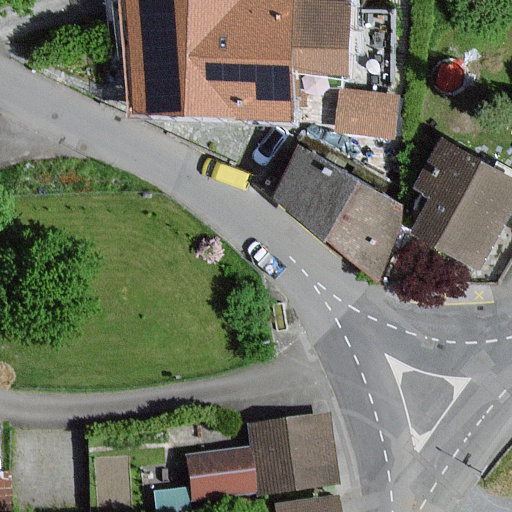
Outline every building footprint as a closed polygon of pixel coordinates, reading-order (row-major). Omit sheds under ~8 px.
[(348,2),(294,1),(267,0),(136,0),(134,115),(191,116),(238,117),(291,118),(292,68),(347,69),(348,2)] [(339,81),(338,124),(398,125),(399,82),(339,81)] [(433,197),(415,228),(481,264),(511,206),(511,179),(441,141),(415,187),(433,197)] [(406,211),(302,149),(277,199),(377,275),(406,211)] [(322,485),(317,416),(241,421),(243,457),(183,461),(185,494),(322,485)] [(338,511),(337,498),(281,505),(282,511),(338,511)]
